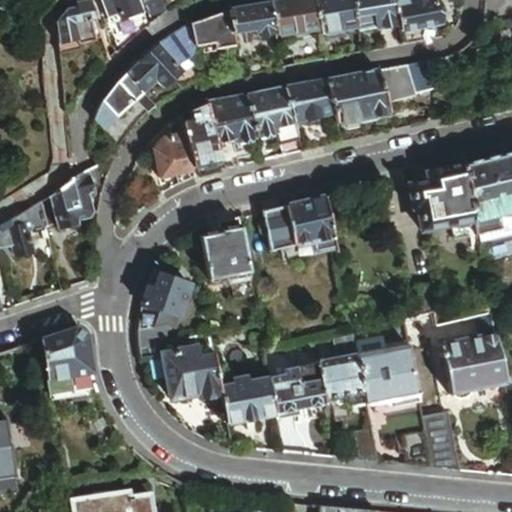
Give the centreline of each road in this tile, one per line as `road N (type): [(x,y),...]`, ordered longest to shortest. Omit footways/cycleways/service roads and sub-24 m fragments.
road 1 (residential): [(116,290),(111,349),(118,386),(138,424),(171,453),(214,474),(511,506)]
road 2 (residential): [(120,272),(109,241),(110,208),(140,139),(165,114),(212,89),(439,49),(469,26),(473,0)]
road 3 (residential): [(511,127),(198,201),(148,238),(120,272)]
road 4 (residential): [(80,155),(80,112),(99,90),(151,40),(221,1)]
road 5 (residential): [(0,332),(116,290)]
